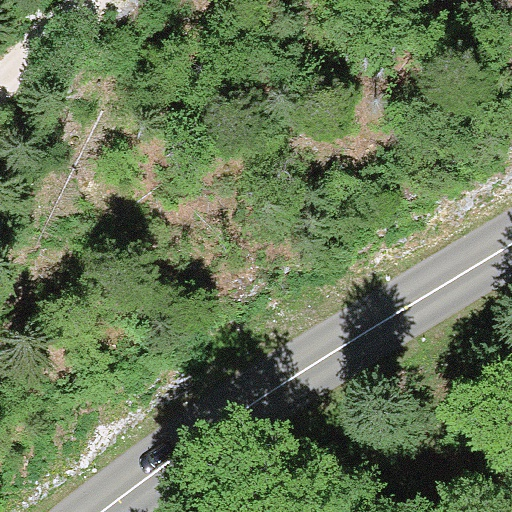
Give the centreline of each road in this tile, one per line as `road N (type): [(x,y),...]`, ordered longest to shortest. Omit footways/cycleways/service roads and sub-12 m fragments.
road 1 (tertiary): [(511,250),(268,399),(120,511)]
road 2 (track): [(0,99),(98,0)]
